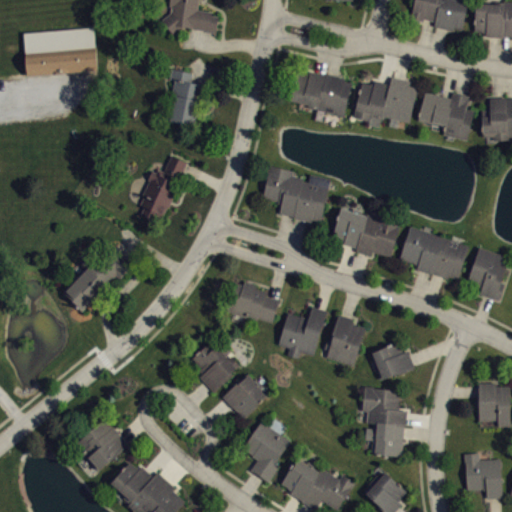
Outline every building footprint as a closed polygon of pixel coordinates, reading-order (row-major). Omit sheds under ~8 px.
[(197,0),(197,9),(212,11),(211,14),(218,15),(216,33),(207,32),(207,30),(183,27),(174,34),(161,19),(171,12),(172,5),(169,5),(169,0),(197,0)] [(412,0),(409,15),(411,15),(410,19),(423,22),(424,19),(433,21),(432,26),(453,31),(454,28),(462,30),(468,0),(412,0)] [(474,29),(486,30),(486,34),(502,35),(502,34),(508,34),(511,34),(511,0),(503,0),(503,1),(494,1),(494,3),(476,2),(474,29)] [(27,58),(87,55),(87,58),(98,57),(97,34),(27,38),(27,58)] [(100,77),(99,59),(29,62),(30,81),(100,77)] [(171,68),(169,78),(174,79),(170,96),(175,97),(169,120),(195,126),(200,103),(204,104),(208,85),(182,78),(183,71),(171,68)] [(324,111),(343,117),(352,82),(344,80),(344,76),(326,72),(325,73),(309,70),(308,74),(296,71),(290,100),(316,105),(315,108),(320,110),(321,108),(325,110),(324,111)] [(419,86),(410,123),(388,117),(386,115),(384,115),(380,117),(378,126),(368,124),(369,120),(353,116),(362,81),(369,83),(370,81),(373,82),(374,78),(389,81),(391,74),(411,79),(410,84),(419,86)] [(425,90),(418,119),(431,122),(430,129),(437,131),(439,125),(444,127),(443,133),(466,139),(474,110),(466,107),(469,94),(453,90),(451,97),(425,90)] [(481,109),(482,136),(493,135),(493,139),(508,139),(508,136),(511,136),(511,97),(507,97),(506,96),(489,97),(490,109),(481,109)] [(172,154),(187,161),(178,182),(181,183),(183,185),(179,196),(174,196),(168,207),(166,206),(163,214),(159,213),(155,220),(141,213),(144,206),(140,204),(144,196),(141,195),(149,180),(147,179),(152,170),(156,172),(158,168),(163,170),(172,154)] [(269,164),(262,196),(276,200),(276,203),(281,204),(279,213),(293,216),(312,221),(312,219),(321,221),(330,178),(310,173),(308,182),(304,180),(304,178),(297,176),(297,174),(293,173),(294,170),(269,164)] [(340,207),(331,236),(344,239),(343,243),(356,247),(355,250),(371,255),(372,250),(390,256),(402,217),(379,210),(377,216),(366,212),(366,214),(361,213),(362,210),(353,207),(352,211),(340,207)] [(468,245),(459,278),(450,275),(449,278),(416,267),(417,264),(399,258),(410,224),(468,245)] [(62,291),(81,311),(114,278),(117,280),(133,264),(108,243),(105,246),(98,240),(79,260),(85,266),(62,291)] [(478,245),(468,281),(480,286),(479,292),(498,299),(504,283),(501,282),(506,266),(500,264),(504,253),(478,245)] [(280,299),(273,322),(259,317),(257,320),(246,317),(244,322),(231,318),(233,312),(225,309),(234,280),(243,283),(244,279),(258,284),(257,287),(268,290),(267,294),(280,299)] [(288,312),(278,343),(289,346),(287,353),(298,356),(300,350),(313,354),(326,310),(312,305),(308,318),(288,312)] [(338,313),(330,338),(327,337),(324,347),(328,348),(326,356),(353,364),(365,326),(357,324),(356,324),(352,322),(353,317),(338,313)] [(192,357),(200,366),(198,369),(202,373),(199,376),(214,391),(232,374),(231,371),(239,363),(230,354),(228,357),(227,354),(231,349),(215,334),(192,357)] [(414,367),(398,374),(398,372),(381,379),(377,370),(379,369),(372,351),(399,339),(403,351),(407,349),(414,367)] [(222,395),(247,373),(268,394),(245,419),(222,395)] [(478,382),(480,420),(497,420),(498,425),(511,425),(510,384),(496,385),(494,381),(478,382)] [(370,452),(401,455),(406,409),(400,408),(400,404),(398,404),(400,390),(365,386),(362,408),(368,409),(367,421),(375,422),(374,428),(366,427),(365,438),(372,439),(370,452)] [(78,441),(86,450),(83,454),(98,471),(129,444),(106,416),(78,441)] [(261,420),(243,447),(253,454),(252,455),(257,459),(250,470),(269,482),(278,467),(274,464),(290,440),(261,420)] [(464,452),(467,489),(482,488),(482,489),(486,489),(487,497),(503,497),(500,456),(479,458),(479,451),(464,452)] [(298,456),(282,481),(291,489),(290,493),(302,499),(301,501),(317,510),(324,501),(337,509),(354,481),(342,474),(340,477),(308,460),(307,462),(298,456)] [(111,482),(130,461),(136,466),(137,465),(139,468),(142,465),(153,476),(158,470),(179,488),(176,492),(184,500),(174,511),(140,511),(138,510),(136,511),(127,504),(129,503),(123,497),(124,493),(111,482)] [(386,471),(407,490),(398,500),(401,503),(393,511),(385,511),(366,493),(372,486),(368,483),(377,473),(381,476),(386,471)]
